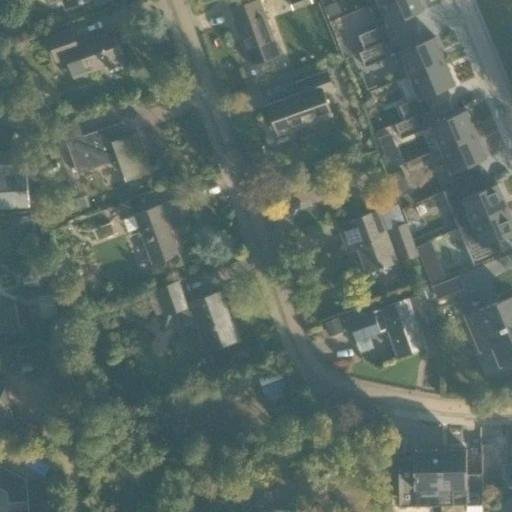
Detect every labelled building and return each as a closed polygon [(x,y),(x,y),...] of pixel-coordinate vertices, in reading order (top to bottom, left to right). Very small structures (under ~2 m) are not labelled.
[(251,65),(281,55),(261,0),(252,0),(231,8),(251,65)] [(380,0),(374,3),(368,5),(374,18),(384,13),(389,25),(424,10),(419,0),(380,0)] [(384,24),(358,35),(365,50),(384,41),(390,39),(384,24)] [(115,29),(80,41),(77,42),(73,28),(49,36),(58,61),(68,57),(75,76),(125,59),(115,29)] [(435,36),(395,53),(405,77),(410,75),(445,60),(435,36)] [(365,50),(359,52),(365,67),(390,56),(384,41),(365,50)] [(419,96),(399,105),(405,119),(420,113),(430,109),(425,97),(456,84),(445,60),(410,75),(419,96)] [(334,90),(328,72),(298,82),(302,93),(269,105),(280,133),(333,114),(325,93),(334,90)] [(33,112),(49,107),(41,83),(25,89),(33,112)] [(466,109),(431,124),(441,149),(477,133),(466,109)] [(405,119),(395,124),(401,138),(426,128),(420,113),(405,119)] [(128,135),(123,121),(67,141),(79,174),(119,159),(126,179),(153,169),(139,131),(128,135)] [(391,133),(378,138),(382,146),(395,141),(391,133)] [(477,133),(441,149),(457,185),(483,174),(478,162),(487,158),(477,133)] [(0,171),(0,206),(39,205),(36,147),(6,149),(8,172),(0,171)] [(457,185),(443,191),(459,228),(508,207),(498,182),(489,186),(483,174),(457,185)] [(75,199),(67,202),(71,213),(79,211),(75,199)] [(180,215),(174,200),(136,214),(154,264),(179,255),(167,220),(180,215)] [(511,216),(508,207),(459,228),(474,265),(502,253),(497,240),(511,233),(511,216)] [(397,262),(379,211),(339,225),(349,251),(360,247),(369,272),(397,262)] [(116,233),(111,222),(100,226),(104,238),(116,233)] [(389,228),(401,261),(419,255),(406,222),(398,225),(389,228)] [(443,269),(428,275),(431,282),(446,276),(443,269)] [(188,306),(179,281),(157,289),(166,314),(188,306)] [(446,281),(432,287),(437,299),(451,294),(446,281)] [(421,291),(424,299),(432,297),(429,288),(421,291)] [(238,339),(220,292),(191,302),(209,350),(238,339)] [(511,295),(466,315),(480,351),(493,345),(501,365),(511,359),(511,295)] [(416,313),(411,299),(350,320),(357,341),(388,329),(398,356),(427,345),(422,330),(430,328),(424,310),(416,313)] [(340,317),(325,322),(330,336),(344,331),(340,317)] [(6,382),(0,382),(0,425),(13,423),(11,412),(12,412),(6,382)] [(55,387),(59,410),(75,407),(70,384),(55,387)] [(414,456),(399,457),(400,506),(417,506),(417,489),(440,488),(440,449),(414,450),(414,456)] [(442,449),(440,449),(440,488),(441,505),(454,505),(453,491),(466,491),(467,504),(483,504),(482,475),(467,475),(467,449),(442,449)] [(155,464),(145,463),(144,472),(147,476),(154,477),(155,464)] [(44,503),(42,485),(31,486),(33,504),(44,503)] [(29,501),(28,490),(9,491),(9,502),(29,501)] [(294,511),(212,498),(209,511),(294,511)]
